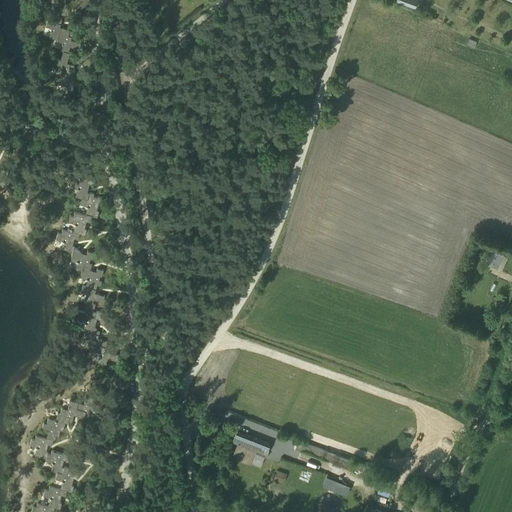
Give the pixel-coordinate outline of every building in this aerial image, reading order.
[(419,0),(396,0),(396,1),(416,9),(419,0)] [(47,20),(45,27),(51,29),(49,36),(57,39),(62,41),(60,50),(63,51),(61,60),(54,58),(52,67),(61,69),(57,83),(66,86),(65,92),(72,93),(74,84),(79,85),(80,81),(73,79),(76,69),(72,68),(73,64),(67,62),(69,53),(68,52),(70,47),(76,48),(78,41),(71,40),(73,33),(69,32),(70,30),(60,27),(61,23),(47,20)] [(62,230),(61,235),(64,236),(61,249),(72,252),(70,260),(77,262),(75,269),(82,271),(80,277),(87,280),(85,286),(83,285),(81,292),(86,294),(83,304),(86,305),(84,311),(77,309),(76,315),(79,316),(78,321),(85,323),(82,330),(86,331),(84,337),(89,339),(87,349),(100,353),(97,361),(107,364),(109,358),(118,361),(120,354),(109,351),(112,342),(98,338),(100,331),(96,330),(97,327),(95,326),(98,318),(95,317),(97,311),(94,310),(95,304),(93,304),(94,299),(103,302),(105,295),(95,292),(101,273),(90,269),(90,268),(91,268),(93,263),(89,262),(90,259),(92,259),(94,252),(87,250),(86,253),(80,252),(80,249),(74,248),(75,246),(72,245),(74,239),(78,240),(80,234),(86,236),(88,229),(85,228),(87,221),(91,223),(92,217),(100,219),(106,199),(97,196),(97,198),(94,197),(95,194),(87,191),(89,184),(85,183),(89,172),(73,167),(68,186),(77,188),(76,194),(79,195),(79,198),(87,200),(84,215),(74,212),(73,216),(70,216),(69,223),(75,225),(73,232),(62,230)] [(492,248),(485,263),(501,271),(508,256),(492,248)] [(31,439),(29,446),(36,448),(34,456),(46,459),(45,461),(52,462),(51,470),(57,471),(55,478),(62,480),(60,489),(49,486),(48,490),(45,489),(43,496),(50,498),(48,506),(37,503),(36,507),(32,507),(31,511),(53,511),(54,507),(59,508),(61,502),(60,502),(62,495),(65,496),(67,489),(72,491),(74,485),(72,484),(74,478),(78,479),(79,471),(72,469),(72,471),(69,470),(69,468),(64,466),(64,467),(62,467),(64,460),(68,461),(70,454),(63,452),(62,454),(51,451),(50,455),(48,454),(48,452),(46,451),(48,444),(52,445),(53,440),(54,440),(55,436),(58,437),(60,430),(63,431),(65,422),(68,423),(69,421),(72,421),(73,414),(83,417),(84,414),(88,415),(90,409),(100,412),(103,404),(93,401),(95,396),(86,394),(83,404),(70,400),(68,409),(62,407),(60,413),(57,412),(56,419),(48,417),(46,424),(43,423),(42,428),(49,429),(46,439),(35,436),(34,440),(31,439)] [(271,444),(236,431),(233,440),(237,441),(231,456),(250,463),(255,452),(266,456),(271,444)] [(334,451),(299,439),(296,450),(330,462),(329,464),(347,470),(351,458),(334,451)] [(355,462),(353,468),(371,475),(373,469),(355,462)] [(350,486),(327,478),(324,486),(347,495),(350,486)] [(384,508),(389,493),(378,489),(373,504),(384,508)]
